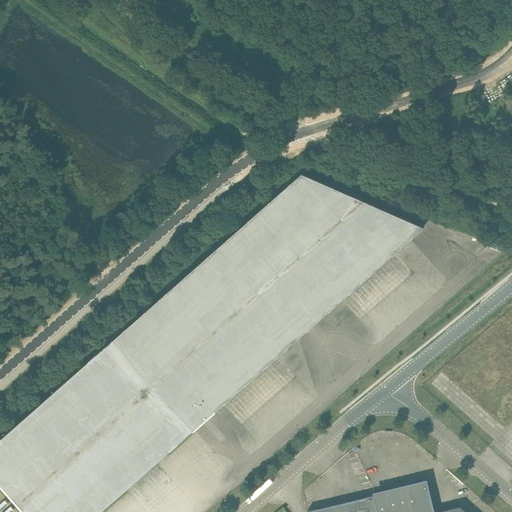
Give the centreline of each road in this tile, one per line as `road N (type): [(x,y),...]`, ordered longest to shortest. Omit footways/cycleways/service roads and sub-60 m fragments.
road 1 (tertiary): [(294,136),(223,175),(0,374)]
road 2 (tertiary): [(294,136),(476,76),(511,53)]
road 3 (unclassified): [(294,136),(107,0)]
road 4 (unclassified): [(245,511),(352,417),(397,405)]
road 5 (unclassified): [(397,405),(400,378),(412,365),(511,286)]
road 6 (unclassified): [(397,405),(420,414),(511,496)]
